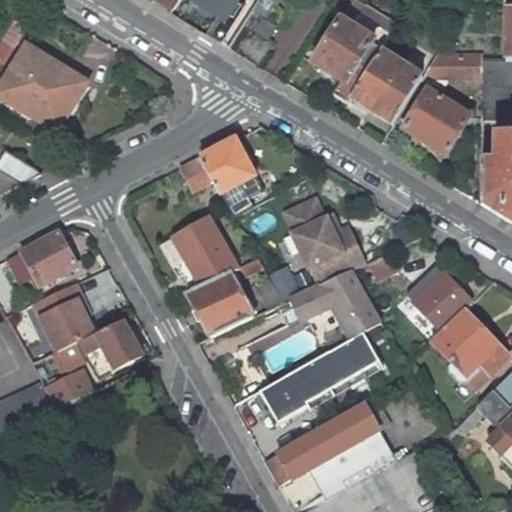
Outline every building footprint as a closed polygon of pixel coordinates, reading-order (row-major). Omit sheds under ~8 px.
[(159,0),(174,8),(178,0),(159,0)] [(281,0),(260,0),(253,13),(267,22),(281,0)] [(418,0),(433,10),(441,0),(418,0)] [(343,22),(385,49),(391,39),(349,12),(343,22)] [(267,22),(253,13),(229,50),(257,67),(272,44),(268,42),(277,29),(267,22)] [(349,106),(352,101),(382,54),(385,49),(343,22),(341,21),(313,65),(342,83),(334,96),(349,106)] [(0,97),(57,133),(86,85),(27,47),(0,90),(0,97)] [(394,126),(423,79),(382,54),(352,101),(394,126)] [(483,56),(437,56),(423,79),(443,90),(449,80),(482,80),(483,62),(483,56)] [(511,62),(505,62),(483,62),(482,80),(483,121),(497,121),(497,165),(483,164),(483,207),(511,224),(511,120),(509,121),(510,89),(511,88),(511,62)] [(447,157),(470,119),(428,92),(405,131),(447,157)] [(263,192),(235,141),(200,159),(214,183),(221,196),(233,189),(242,204),(263,192)] [(6,151),(0,160),(0,172),(22,186),(40,176),(39,172),(6,151)] [(200,159),(181,170),(194,194),(214,183),(200,159)] [(0,172),(0,197),(22,186),(0,172)] [(351,271),(367,264),(351,228),(342,232),(337,234),(329,218),(327,219),(318,200),(288,214),(297,233),(295,234),(311,269),(313,268),(322,285),(351,271)] [(342,232),(335,216),(329,218),(337,234),(342,232)] [(210,220),(174,241),(201,289),(230,274),(238,270),(210,220)] [(67,236),(64,231),(9,260),(21,283),(36,276),(41,287),(77,268),(62,239),(67,236)] [(258,260),(239,270),(244,278),(263,269),(258,260)] [(363,335),(381,325),(351,271),(322,285),(291,300),(302,324),(332,309),(351,343),(363,335)] [(201,289),(187,296),(211,339),(253,318),(230,274),(201,289)] [(425,294),(418,300),(413,305),(441,334),(464,312),(472,304),(443,277),(431,288),(427,285),(421,290),(425,294)] [(282,304),(268,278),(262,281),(264,286),(257,290),(268,310),(282,304)] [(75,285),(35,304),(59,354),(78,345),(94,337),(77,302),(82,300),(75,285)] [(421,290),(419,288),(413,295),(418,300),(425,294),(421,290)] [(432,343),(441,334),(413,305),(403,315),(432,343)] [(464,312),(441,334),(432,343),(477,389),(509,359),(464,312)] [(94,337),(78,345),(84,357),(102,348),(116,372),(143,358),(123,322),(94,337)] [(351,343),(259,392),(278,425),(308,409),(307,405),(380,364),(363,335),(351,343)] [(59,354),(53,357),(60,371),(85,358),(84,357),(78,345),(59,354)] [(383,371),(380,364),(307,405),(308,409),(310,412),(383,371)] [(57,411),(93,393),(84,372),(46,391),(57,411)] [(511,373),(478,408),(483,413),(484,418),(494,428),(498,428),(501,431),(487,444),(511,469),(511,373)] [(42,384),(0,403),(0,437),(57,411),(46,391),(42,384)] [(279,488),(308,470),(326,503),(397,462),(365,406),(350,415),(332,425),(265,463),(279,488)] [(459,427),(448,433),(454,443),(476,426),(484,418),(483,413),(478,408),(459,427)] [(326,503),(309,511),(366,511),(435,473),(420,449),(397,462),(326,503)]
